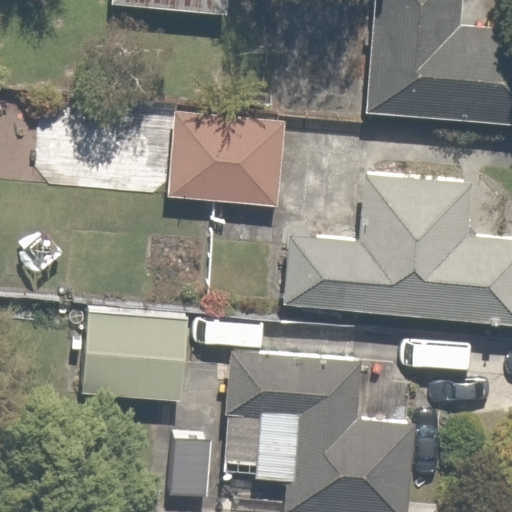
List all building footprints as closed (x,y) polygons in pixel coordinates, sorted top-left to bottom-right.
[(211,0),(81,0),(80,30),(209,38),(211,0)] [(511,56),(430,52),(433,0),(344,0),(336,138),(510,149),(511,114),(511,56)] [(249,136),(144,130),(138,224),(243,231),(249,136)] [(255,327),(491,346),(498,264),(437,259),(441,205),(335,196),(329,264),(261,258),(255,327)] [(169,326),(62,323),(60,407),(167,410),(169,326)] [(392,511),(397,439),(333,435),(337,375),(210,366),(206,425),(240,427),(235,493),(268,495),(267,511),(392,511)]
